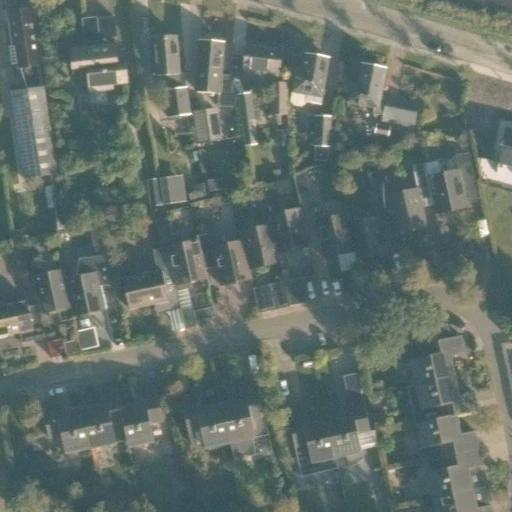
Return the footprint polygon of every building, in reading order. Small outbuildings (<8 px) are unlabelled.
[(18,70),(19,70),(41,66),(39,51),(37,42),(38,42),(33,8),(6,12),(12,46),(8,48),(12,67),(17,66),(18,70)] [(100,42),(97,18),(81,19),(84,44),(100,42)] [(181,87),(176,36),(153,38),(155,61),(152,61),(153,76),(166,75),(167,89),(165,89),(169,117),(190,115),(186,87),(181,87)] [(224,44),(199,41),(196,78),(199,79),(197,91),(218,93),(217,105),(239,107),(237,96),(230,76),(221,75),(224,44)] [(117,64),(115,43),(69,48),(71,69),(86,68),(89,92),(113,90),(113,85),(128,83),(126,64),(117,64)] [(281,50),(246,46),(242,78),(278,82),(281,50)] [(329,59),(306,55),(303,69),(297,67),(292,92),(290,102),(293,106),(301,107),(305,103),(320,106),(329,59)] [(385,69),(361,64),(357,85),(350,84),(347,103),(373,108),(372,114),(383,116),(382,121),(413,126),(417,106),(380,99),(385,69)] [(287,115),(287,83),(270,83),(271,115),(275,115),(277,131),(288,131),(287,115)] [(51,136),(43,87),(26,90),(2,94),(15,180),(43,176),(56,174),(51,136)] [(250,91),(238,93),(244,145),(257,143),(250,91)] [(221,140),(216,109),(192,113),(197,144),(221,140)] [(332,117),(313,116),(312,146),(331,147),(332,117)] [(388,137),(390,127),(376,124),(374,134),(388,137)] [(511,127),(505,126),(502,141),(500,140),(499,145),(501,145),(498,162),(511,164),(511,127)] [(456,131),(453,136),(454,141),(459,144),(464,142),(466,138),(465,133),(461,130),(456,131)] [(437,160),(426,163),(436,214),(467,207),(466,202),(479,199),(468,152),(455,154),(459,169),(440,173),(437,160)] [(436,214),(426,163),(413,166),(418,188),(388,195),(390,210),(395,233),(426,226),(422,207),(434,205),(436,214)] [(378,212),(390,210),(388,195),(383,175),(370,178),(378,212)] [(186,203),(183,176),(160,179),(163,205),(186,203)] [(282,192),(295,190),(292,177),(280,179),(282,192)] [(161,206),(157,179),(146,181),(150,207),(161,206)] [(219,179),(207,180),(209,191),(221,189),(219,179)] [(323,258),(354,251),(355,251),(349,223),(347,214),(315,220),(310,196),(298,199),(300,209),(301,209),(306,232),(317,230),(323,258)] [(51,231),(68,229),(65,207),(48,210),(51,231)] [(269,216),(271,224),(278,253),(309,246),(306,232),(301,209),(300,209),(269,216)] [(380,217),(349,223),(355,251),(354,251),(356,261),(388,254),(380,217)] [(280,263),(278,253),(271,224),(240,231),(242,241),(243,240),(249,269),(250,269),(280,263)] [(26,229),(9,233),(13,247),(29,243),(26,229)] [(196,235),(198,240),(199,240),(204,269),(216,267),(220,286),(252,279),(250,269),(249,269),(243,240),(242,241),(213,247),(210,232),(196,235)] [(167,247),(174,280),(175,285),(176,285),(177,292),(188,290),(191,281),(202,279),(206,278),(204,269),(199,240),(198,240),(167,247)] [(157,314),(181,309),(177,292),(176,285),(175,285),(174,280),(167,247),(152,250),(156,271),(123,278),(129,310),(154,305),(157,314)] [(73,317),(105,310),(101,292),(112,289),(105,255),(92,258),(80,260),(77,277),(66,279),(65,279),(71,307),(73,317)] [(284,281),(290,306),(308,302),(302,277),(290,280),(288,270),(286,270),(284,264),(281,265),(284,281)] [(40,314),(41,314),(71,307),(65,279),(66,279),(64,269),(32,276),(38,304),(40,314)] [(272,310),(267,285),(253,288),(258,313),(272,310)] [(18,301),(6,303),(0,304),(0,337),(6,336),(19,333),(21,343),(34,340),(46,338),(41,314),(40,314),(38,304),(28,307),(26,299),(18,301)] [(213,307),(197,310),(199,320),(215,317),(213,307)] [(414,384),(455,376),(450,356),(464,353),(461,336),(450,338),(447,325),(419,330),(421,338),(397,343),(402,366),(410,364),(414,384)] [(93,329),(79,333),(83,350),(97,346),(93,329)] [(79,336),(64,339),(68,353),(82,350),(79,336)] [(459,395),(455,376),(414,384),(420,411),(439,407),(441,418),(456,415),(477,411),(473,392),(459,395)] [(221,403),(229,443),(233,460),(255,455),(251,438),(267,435),(263,415),(262,415),(255,381),(237,384),(240,399),(221,403)] [(138,403),(120,407),(119,407),(122,422),(128,447),(153,441),(149,423),(161,420),(154,385),(135,389),(138,403)] [(81,408),(90,448),(114,443),(110,425),(122,422),(119,407),(120,407),(115,386),(97,390),(100,404),(81,408)] [(229,443),(221,403),(201,407),(197,393),(180,397),(191,448),(203,445),(204,448),(229,443)] [(327,418),(335,457),(337,457),(339,469),(343,469),(348,468),(355,465),(362,459),(361,452),(357,433),(369,431),(361,395),(347,398),(343,399),(346,413),(327,418)] [(90,448),(81,408),(62,412),(59,398),(40,402),(48,438),(60,435),(64,454),(90,448)] [(335,457),(327,418),(307,422),(304,407),(286,412),(294,447),(306,444),(311,463),(335,457)] [(460,434),(456,415),(441,418),(416,423),(421,449),(439,445),(442,456),(477,448),(474,431),(460,434)] [(426,472),(432,497),(473,488),(487,485),(484,471),(479,472),(478,467),(481,466),(477,448),(442,456),(444,468),(426,472)] [(473,488),(432,497),(435,511),(491,511),(490,505),(487,506),(486,502),(491,501),(487,485),(473,488)] [(180,500),(175,503),(176,509),(182,511),(187,508),(186,502),(180,500)]
